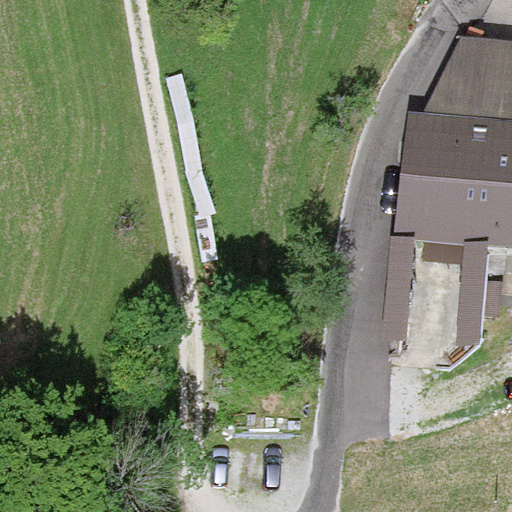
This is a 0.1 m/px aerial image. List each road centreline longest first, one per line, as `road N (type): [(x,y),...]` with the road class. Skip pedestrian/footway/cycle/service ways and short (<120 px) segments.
road 1 (track): [(309,511),(345,403),(354,258),(371,170),(460,0)]
road 2 (track): [(225,497),(196,424),(186,291),(136,0)]
